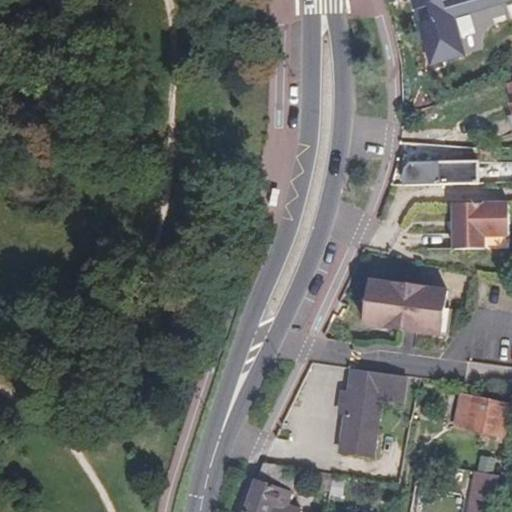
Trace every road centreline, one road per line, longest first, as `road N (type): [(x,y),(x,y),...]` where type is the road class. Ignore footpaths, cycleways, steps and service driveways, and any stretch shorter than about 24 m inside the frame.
road 1 (secondary): [(199,509),(317,247),(334,188),(343,95),(333,0)]
road 2 (secondary): [(314,0),(303,171),(229,381),(202,469),(199,509)]
